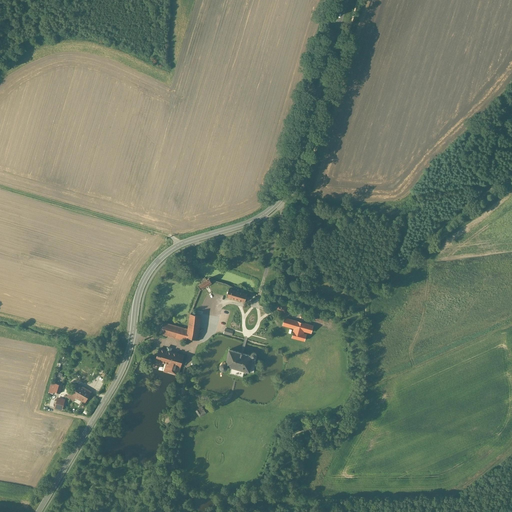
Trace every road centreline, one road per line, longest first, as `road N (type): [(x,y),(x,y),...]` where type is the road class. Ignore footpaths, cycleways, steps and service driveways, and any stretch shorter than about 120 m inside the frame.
road 1 (secondary): [(345,0),(296,175),(264,214),(181,244),(149,269),(123,365),(38,511)]
road 2 (track): [(181,244),(0,186)]
road 3 (track): [(366,298),(495,183),(511,181)]
